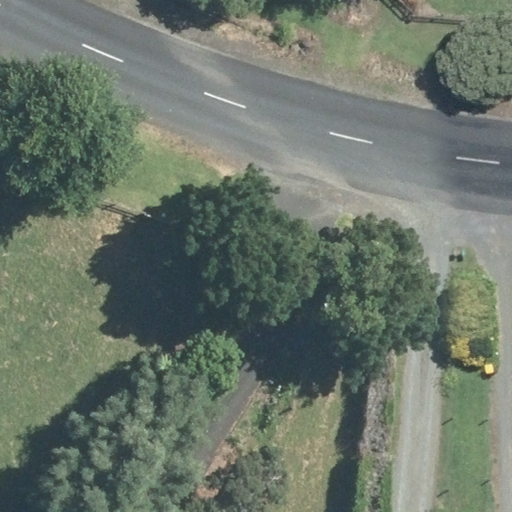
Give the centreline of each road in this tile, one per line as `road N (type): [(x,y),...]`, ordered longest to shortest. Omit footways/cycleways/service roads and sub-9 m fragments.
road 1 (residential): [(0,4),(216,100),(349,139),(511,165)]
road 2 (unknown): [(478,163),(443,511)]
